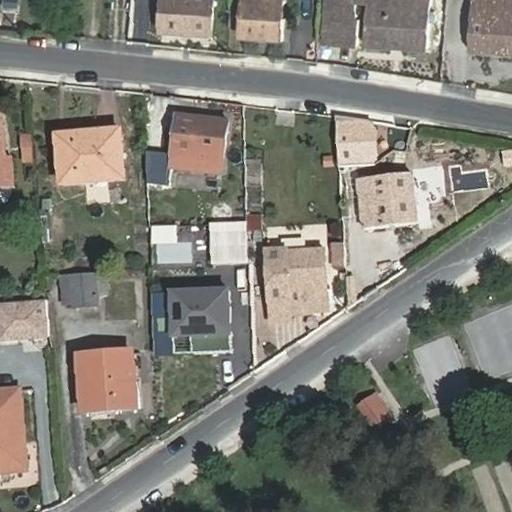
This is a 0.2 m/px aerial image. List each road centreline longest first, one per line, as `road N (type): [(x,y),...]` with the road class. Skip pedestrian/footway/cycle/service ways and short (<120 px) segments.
road 1 (residential): [(511,118),(324,87),(0,57)]
road 2 (tertiary): [(511,220),(94,511)]
